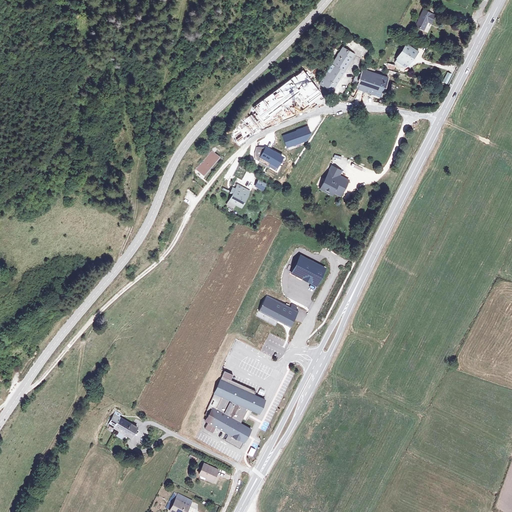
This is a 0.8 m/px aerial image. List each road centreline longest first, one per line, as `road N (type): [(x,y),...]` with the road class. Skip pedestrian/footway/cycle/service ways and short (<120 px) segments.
road 1 (tertiary): [(327,0),(185,144),(131,251),(0,423)]
road 2 (track): [(0,408),(41,379),(92,318),(163,255),(215,175),(260,135)]
road 3 (secondary): [(351,295),(440,118)]
road 4 (residential): [(260,135),(337,107),(440,118)]
road 5 (secondary): [(297,416),(351,295)]
road 6 (secondary): [(440,118),(500,0)]
road 7 (secondary): [(317,353),(261,471)]
